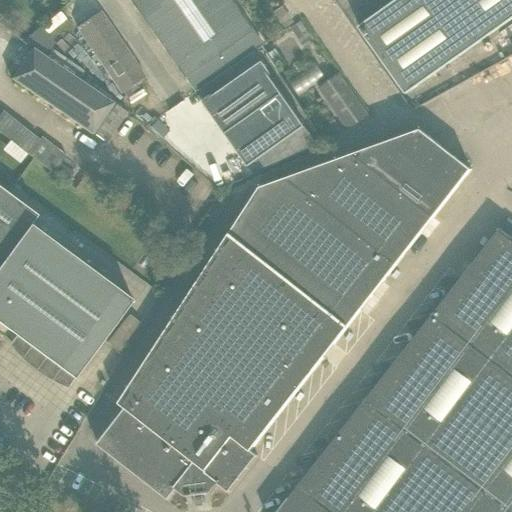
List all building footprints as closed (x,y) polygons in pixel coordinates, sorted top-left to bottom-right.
[(262,45),(230,0),(130,0),(194,92),(262,45)] [(511,0),(396,0),(358,27),(405,94),(511,18),(511,0)] [(283,29),(292,23),(281,8),(272,14),(283,29)] [(135,84),(144,78),(100,12),(76,27),(121,94),(129,88),(132,92),(138,88),(135,84)] [(300,46),(310,39),(301,23),(290,30),(300,46)] [(54,45),(42,54),(78,78),(83,71),(54,52),(57,47),(54,45)] [(113,102),(78,78),(42,54),(32,48),(11,80),(92,134),(92,133),(107,143),(127,113),(112,103),(113,102)] [(259,61),(201,102),(247,167),(305,127),(259,61)] [(346,130),(368,115),(339,73),(317,89),(346,130)] [(2,112),(0,114),(0,132),(13,143),(27,154),(38,140),(26,131),(2,112)] [(349,328),(472,169),(421,130),(258,191),(228,233),(230,235),(349,328)] [(27,154),(13,143),(7,151),(29,168),(34,161),(51,174),(52,172),(27,154)] [(58,164),(52,173),(64,182),(71,173),(58,164)] [(0,266),(30,225),(37,215),(0,188),(0,266)] [(30,225),(0,266),(0,326),(10,334),(7,338),(8,339),(12,335),(14,337),(71,381),(132,300),(30,225)] [(284,503),(276,511),(511,511),(511,238),(500,229),(285,503),(284,503)] [(251,453),(349,328),(230,235),(119,404),(125,409),(98,445),(168,499),(176,489),(186,497),(210,494),(218,484),(228,492),(256,457),(251,453)]
